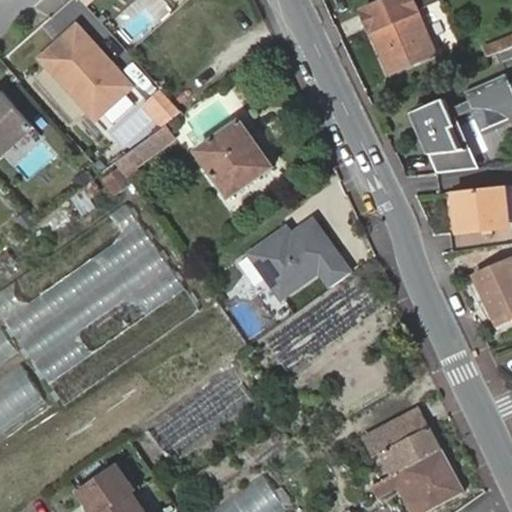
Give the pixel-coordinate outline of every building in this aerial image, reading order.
[(420,13),(414,0),(397,0),(366,14),(392,74),(437,55),(420,13)] [(441,4),(439,0),(414,0),(420,13),(441,4)] [(135,88),(78,25),(40,60),(97,122),(135,88)] [(511,38),(487,48),(490,56),(511,47),(511,38)] [(475,167),(456,116),(477,108),(488,108),(497,111),(502,114),(506,116),(511,120),(511,77),(472,92),(475,102),(454,109),(450,98),(416,110),(438,171),(475,167)] [(181,112),(162,91),(144,108),(163,129),(181,112)] [(0,158),(32,129),(0,94),(0,158)] [(486,132),(511,122),(511,120),(506,116),(502,114),(497,111),(488,108),(477,108),(486,132)] [(271,172),(240,126),(201,153),(232,198),(271,172)] [(165,131),(119,165),(127,176),(173,142),(165,131)] [(104,177),(112,189),(118,197),(134,186),(127,176),(119,165),(104,177)] [(104,177),(75,198),(82,210),(112,189),(104,177)] [(506,187),(457,192),(460,230),(509,225),(506,187)] [(0,308),(62,404),(203,314),(132,204),(0,288),(0,308)] [(322,273),(342,259),(316,222),(295,237),(287,242),(282,235),(245,261),(276,305),(322,273)] [(295,237),(290,230),(282,235),(287,242),(295,237)] [(334,290),(354,275),(342,259),(322,273),(334,290)] [(511,311),(511,312),(511,259),(475,278),(482,294),(488,292),(500,317),(511,311)] [(497,327),(511,320),(511,312),(511,311),(500,317),(488,292),(482,294),(497,327)] [(148,425),(172,458),(250,402),(226,369),(148,425)] [(424,511),(461,494),(420,412),(368,439),(377,458),(384,455),(414,511),(424,511)] [(150,511),(137,492),(140,489),(122,463),(79,492),(92,511),(150,511)] [(204,511),(284,511),(291,508),(268,472),(204,511)]
